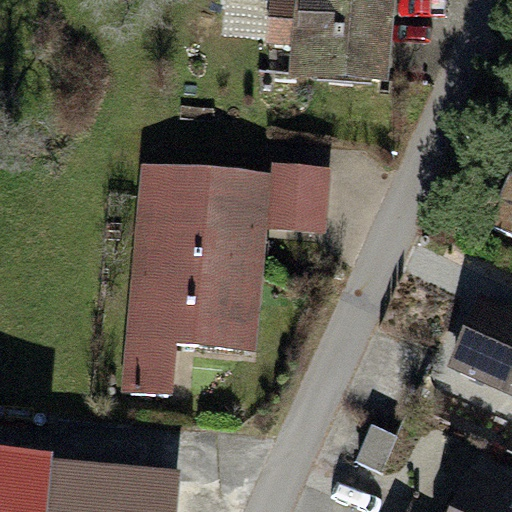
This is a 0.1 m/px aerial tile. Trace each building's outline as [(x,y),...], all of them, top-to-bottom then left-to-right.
[(309,0),(277,0),(274,44),(304,47),(301,76),(385,83),(390,15),(309,9),(309,0)] [(265,183),(155,174),(141,344),(251,353),(265,183)] [(511,180),(490,227),(511,237),(511,180)] [(0,511),(152,511),(155,484),(51,475),(50,494),(0,489),(0,511)] [(511,511),(511,499),(476,483),(462,511),(511,511)]
